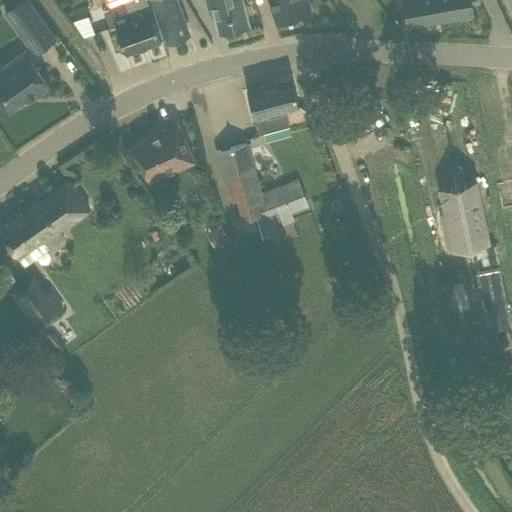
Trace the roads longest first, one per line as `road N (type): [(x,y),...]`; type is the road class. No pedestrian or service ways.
road 1 (unclassified): [(432,442),(386,271),(327,118),(315,50)]
road 2 (unclassified): [(0,183),(76,127),(143,93),(224,65),(315,50)]
road 3 (unclassified): [(315,50),(511,54)]
